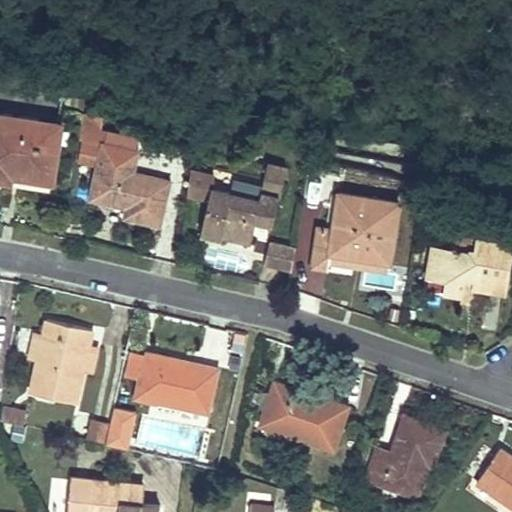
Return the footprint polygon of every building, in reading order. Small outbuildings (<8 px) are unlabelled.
[(57,122),(0,113),(0,180),(11,182),(12,175),(54,181),(60,143),(54,142),(57,122)] [(102,117),(84,113),(80,138),(98,141),(102,117)] [(63,123),(57,122),(54,142),(60,143),(63,123)] [(138,152),(104,144),(91,198),(127,208),(126,217),(159,225),(170,181),(133,172),(138,152)] [(262,192),(214,181),(213,188),(262,199),(257,221),(272,225),(286,167),(269,163),(262,192)] [(324,171),(308,169),(305,188),(321,191),(324,171)] [(215,177),(191,172),(188,194),(210,199),(202,232),(224,237),(251,244),(257,221),(262,199),(213,188),(214,181),(215,177)] [(400,201),(341,192),(335,230),(319,227),(313,267),(330,269),(331,262),(332,252),(391,261),(400,201)] [(224,237),(202,232),(201,239),(222,244),(224,237)] [(479,236),(455,232),(453,244),(456,242),(462,253),(475,256),(479,236)] [(511,262),(511,242),(479,236),(475,256),(462,253),(456,242),(453,244),(448,246),(433,244),(428,277),(445,280),(443,292),(464,295),(467,275),(475,276),(474,284),(480,285),(507,290),(511,262)] [(296,247),(274,242),(268,266),(292,272),(296,247)] [(391,261),(332,252),(331,262),(389,271),(391,261)] [(475,276),(467,275),(464,295),(462,301),(477,304),(480,285),(474,284),(475,276)] [(94,330),(49,319),(45,334),(39,360),(32,392),(76,403),(84,370),(90,345),(94,330)] [(45,334),(37,332),(31,357),(39,360),(45,334)] [(99,347),(90,345),(84,370),(93,372),(99,347)] [(147,355),(132,351),(127,375),(141,378),(138,396),(208,412),(218,368),(148,351),(147,355)] [(348,407),(276,382),(262,424),(334,448),(348,407)] [(24,426),(26,412),(4,407),(1,421),(24,426)] [(115,407),(110,430),(132,435),(137,412),(115,407)] [(442,429),(406,415),(396,442),(401,443),(397,454),(393,452),(377,446),(366,478),(418,496),(429,464),(435,467),(441,449),(435,447),(442,429)] [(111,424),(94,421),(90,440),(106,444),(111,424)] [(448,431),(442,429),(435,447),(441,449),(448,431)] [(110,430),(107,444),(129,449),(132,435),(110,430)] [(511,456),(500,449),(477,482),(511,505),(511,456)] [(135,484),(72,478),(68,511),(160,511),(161,507),(144,505),(133,503),(135,484)] [(146,485),(135,484),(133,503),(144,505),(146,485)]
